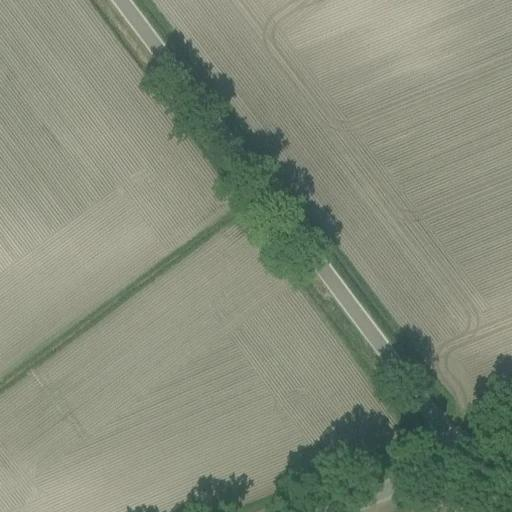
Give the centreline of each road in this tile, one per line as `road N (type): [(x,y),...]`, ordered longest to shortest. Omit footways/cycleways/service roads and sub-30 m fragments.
road 1 (unclassified): [(468,455),(120,0)]
road 2 (unclassified): [(340,511),(468,455)]
